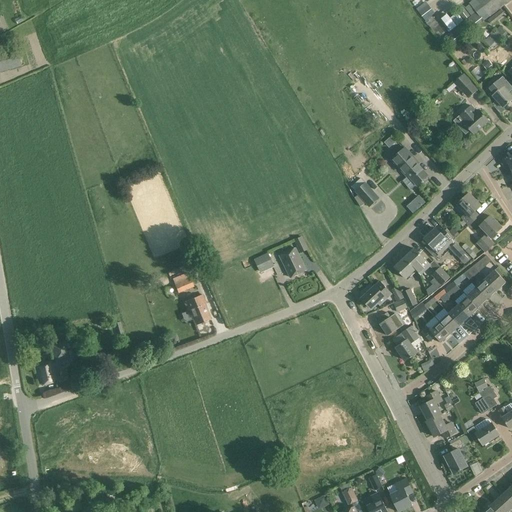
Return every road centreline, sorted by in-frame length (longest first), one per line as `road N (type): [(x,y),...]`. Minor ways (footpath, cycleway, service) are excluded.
road 1 (unclassified): [(21,411),(335,290)]
road 2 (unclassified): [(335,290),(478,163)]
road 3 (residential): [(394,401),(437,371),(511,296)]
road 4 (unclassified): [(21,411),(0,287)]
road 5 (residential): [(394,401),(335,290)]
